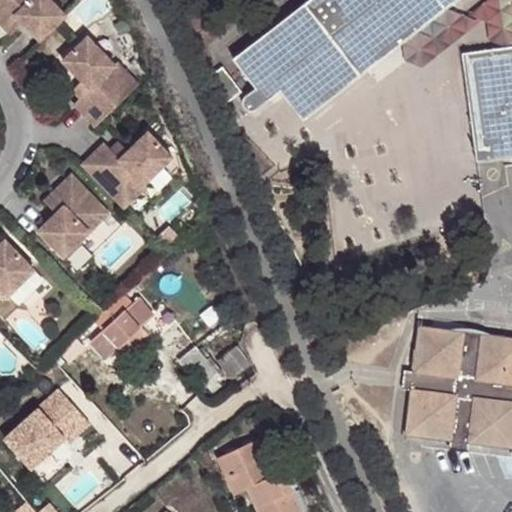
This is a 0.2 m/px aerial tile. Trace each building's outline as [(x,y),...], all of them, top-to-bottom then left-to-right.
[(0,0),(0,23),(3,27),(15,15),(23,23),(40,41),(66,15),(51,0),(0,0)] [(307,0),(232,59),(254,88),(243,96),(241,102),(243,107),(248,109),(253,108),(279,90),(301,118),(452,0),(307,0)] [(15,15),(3,27),(11,35),(23,23),(15,15)] [(62,60),(81,80),(89,88),(76,100),(72,103),(94,125),(135,87),(114,64),(116,62),(89,33),(62,60)] [(462,53),(476,160),(511,155),(511,45),(502,47),(462,53)] [(81,80),(68,91),(76,100),(89,88),(81,80)] [(104,143),(81,165),(123,208),(145,187),(143,185),(171,158),(147,133),(127,152),(119,159),(107,147),(104,143)] [(115,139),(107,147),(119,159),(127,152),(115,139)] [(70,175),(51,194),(62,206),(54,214),(36,230),(62,257),(107,214),(70,175)] [(62,206),(51,194),(43,201),(54,214),(62,206)] [(0,292),(3,290),(20,274),(24,278),(36,268),(6,238),(0,244),(0,292)] [(7,295),(24,278),(20,274),(3,290),(7,295)] [(131,302),(122,293),(110,304),(120,314),(111,322),(102,313),(95,320),(104,329),(97,336),(112,353),(120,346),(140,327),(147,321),(131,302)] [(138,296),(131,302),(147,321),(154,315),(138,296)] [(152,308),(158,314),(166,307),(160,300),(152,308)] [(511,336),(481,333),(482,325),(465,324),(464,331),(417,326),(412,372),(405,371),(403,387),(410,388),(404,436),(451,441),(450,447),(467,449),(467,443),(511,448),(511,336)] [(151,339),(140,327),(120,346),(131,358),(151,339)] [(82,333),(77,338),(81,342),(85,337),(82,333)] [(77,338),(74,335),(58,351),(68,361),(84,344),(81,342),(77,338)] [(106,358),(112,353),(97,336),(91,341),(106,358)] [(256,357),(241,337),(216,358),(230,377),(256,357)] [(198,344),(182,359),(208,388),(225,374),(198,344)] [(104,364),(87,346),(72,360),(89,378),(104,364)] [(59,387),(4,437),(31,466),(63,437),(67,441),(90,421),(59,387)] [(256,511),(298,511),(302,511),(283,467),(272,470),(256,435),(215,454),(231,491),(244,485),(256,511)] [(15,511),(35,511),(25,499),(13,509),(15,511)]
